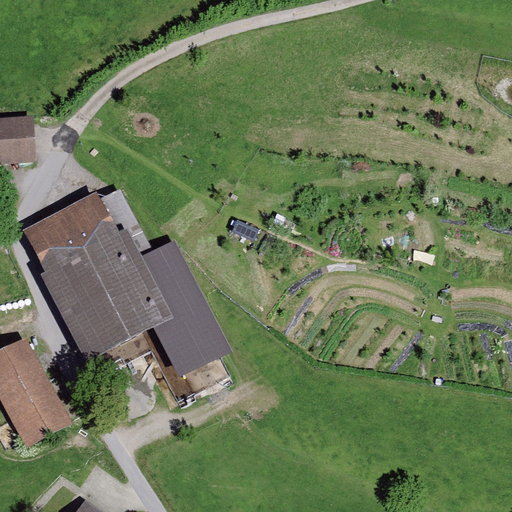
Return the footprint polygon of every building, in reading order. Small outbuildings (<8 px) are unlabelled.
[(32,119),(0,120),(0,165),(34,164),(32,119)] [(122,192),(100,203),(118,237),(129,232),(144,258),(154,253),(122,192)] [(96,196),(24,234),(46,275),(41,277),(87,366),(154,331),(175,320),(144,258),(129,232),(118,237),(100,203),(96,196)] [(175,320),(154,331),(180,381),(233,354),(175,242),(154,253),(144,258),(175,320)] [(72,424),(26,340),(0,354),(0,399),(12,422),(23,441),(27,449),(72,424)] [(23,441),(12,422),(0,428),(0,434),(8,449),(23,441)] [(101,511),(85,501),(77,511),(101,511)]
